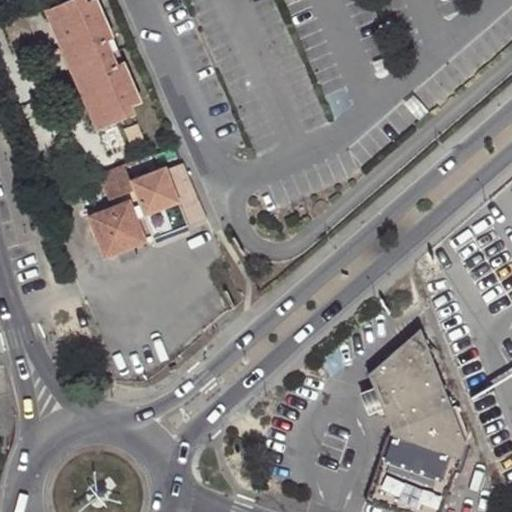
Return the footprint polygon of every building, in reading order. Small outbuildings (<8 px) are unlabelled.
[(70,0),(44,11),(60,44),(69,40),(80,68),(110,54),(104,43),(112,38),(95,0),(93,0),(87,3),(85,0),(70,0)] [(69,40),(60,44),(71,71),(80,68),(69,40)] [(115,66),(110,54),(80,68),(93,96),(84,99),(98,130),(135,114),(131,107),(141,102),(124,63),(115,66)] [(93,96),(80,68),(71,71),(84,99),(93,96)] [(155,246),(208,222),(184,166),(167,174),(165,172),(132,187),(124,169),(98,180),(110,207),(136,198),(138,204),(89,224),(107,266),(117,262),(136,255),(149,249),(148,245),(155,242),(155,246)] [(136,255),(117,262),(121,270),(140,263),(136,255)] [(444,389),(415,311),(363,355),(383,413),(356,482),(426,509),(462,420),(450,387),(444,389)]
